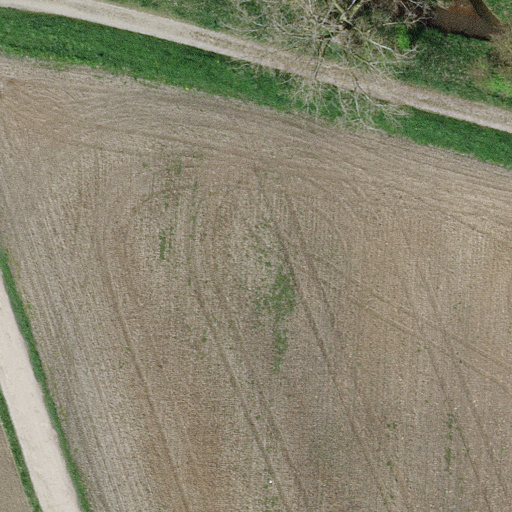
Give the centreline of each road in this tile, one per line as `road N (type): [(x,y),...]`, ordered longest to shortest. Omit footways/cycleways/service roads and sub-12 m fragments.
road 1 (track): [(0,2),(511,133)]
road 2 (track): [(58,511),(0,327)]
